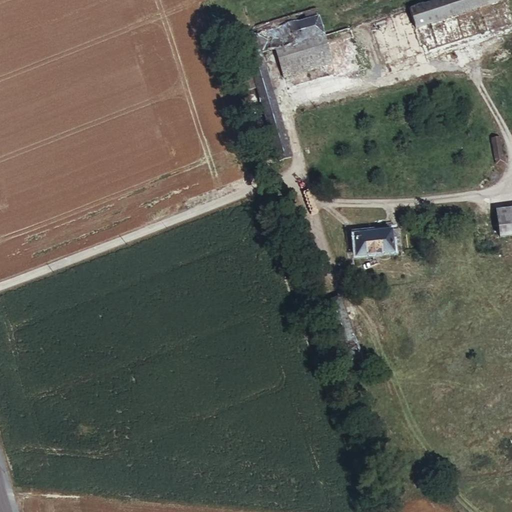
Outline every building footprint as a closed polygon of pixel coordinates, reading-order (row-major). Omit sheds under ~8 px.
[(511,23),(504,0),(439,0),(405,11),(420,56),(511,26),(511,23)] [(225,38),(261,164),(286,157),(257,53),(270,50),(269,48),(318,33),(312,12),(260,28),(225,38)] [(270,50),(283,97),(357,76),(342,26),(318,33),(269,48),(270,50)] [(499,137),(491,139),(495,165),(503,163),(499,137)] [(501,252),(503,262),(511,261),(511,212),(497,214),(501,252)] [(398,229),(353,235),(355,258),(401,252),(398,229)] [(348,324),(339,298),(322,304),(344,365),(361,358),(348,324)] [(359,320),(348,324),(361,358),(344,365),(348,375),(375,365),(359,320)]
